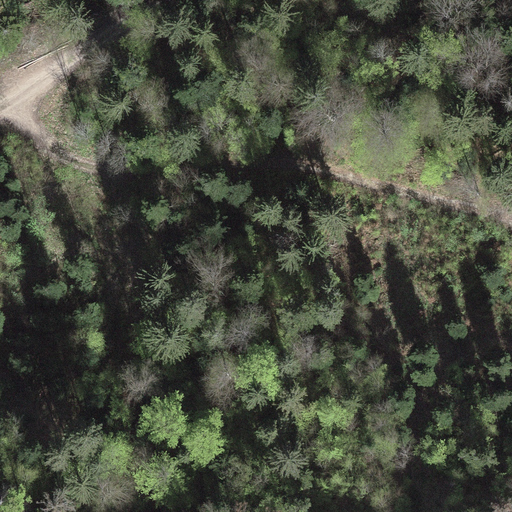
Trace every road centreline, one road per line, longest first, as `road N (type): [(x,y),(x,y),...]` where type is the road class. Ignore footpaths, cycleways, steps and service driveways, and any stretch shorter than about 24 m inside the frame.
road 1 (track): [(511,218),(286,159),(141,169),(84,164),(55,150),(26,110)]
road 2 (track): [(168,0),(104,33),(26,110)]
